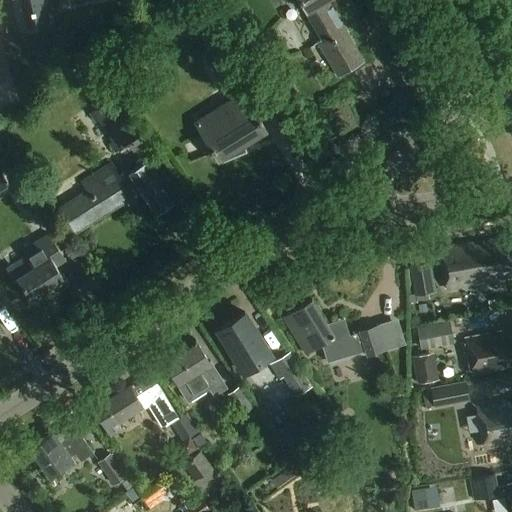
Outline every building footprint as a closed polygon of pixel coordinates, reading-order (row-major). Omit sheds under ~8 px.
[(14,0),(18,14),(49,8),(47,0),(14,0)] [(292,0),(297,8),(302,5),(322,40),(317,43),(337,77),(363,62),(332,9),(327,11),(322,3),(326,0),(292,0)] [(187,16),(193,25),(207,16),(201,7),(187,16)] [(237,40),(206,59),(222,84),(253,65),(237,40)] [(216,116),(198,127),(218,160),(220,158),(221,163),(248,152),(244,143),(266,130),(251,105),(249,106),(240,92),(212,110),(216,116)] [(139,136),(114,97),(89,113),(94,122),(97,120),(112,142),(108,144),(114,152),(139,136)] [(350,102),(323,113),(331,133),(359,122),(350,102)] [(82,185),(86,190),(60,207),(77,234),(141,191),(156,214),(172,203),(146,163),(135,170),(136,172),(122,181),(112,165),(82,185)] [(0,192),(10,186),(0,170),(0,192)] [(65,261),(49,235),(22,252),(26,258),(6,271),(13,283),(17,280),(31,302),(64,281),(55,267),(65,261)] [(439,250),(446,289),(511,277),(511,267),(507,244),(499,245),(498,239),(439,250)] [(424,264),(411,266),(415,294),(429,292),(424,264)] [(489,298),(490,305),(498,304),(496,297),(489,298)] [(307,354),(324,344),(329,361),(366,349),(367,354),(386,348),(379,325),(360,331),(360,333),(350,336),(345,319),(328,324),(313,300),(284,319),(307,354)] [(218,330),(245,373),(272,356),(245,313),(218,330)] [(451,318),(417,325),(422,348),(454,341),(451,318)] [(511,332),(499,335),(500,339),(488,341),(487,337),(467,341),(473,375),(506,369),(506,368),(511,366),(511,332)] [(208,362),(197,345),(166,365),(179,386),(188,402),(209,390),(213,396),(228,388),(211,361),(208,362)] [(290,389),(306,378),(289,352),(269,365),(279,379),(283,378),(290,389)] [(419,384),(434,381),(429,353),(413,357),(419,384)] [(465,381),(430,388),(434,407),(469,400),(465,381)] [(103,404),(94,409),(110,436),(120,430),(116,423),(138,410),(140,414),(148,408),(160,428),(177,418),(158,388),(155,384),(135,396),(130,388),(103,404)] [(240,384),(228,392),(242,413),(254,404),(240,384)] [(485,448),(511,443),(511,407),(505,409),(504,404),(478,409),(485,448)] [(187,413),(171,423),(177,432),(193,422),(187,413)] [(55,435),(32,451),(51,477),(63,468),(65,471),(76,464),(73,461),(71,458),(76,454),(81,462),(93,453),(88,445),(78,431),(61,443),(55,435)] [(201,433),(193,438),(198,447),(207,442),(201,433)] [(196,448),(190,437),(183,442),(181,448),(185,455),(196,448)] [(200,452),(182,465),(193,481),(212,469),(200,452)] [(97,462),(114,486),(126,477),(110,454),(97,462)] [(296,473),(291,466),(272,480),(277,487),(296,473)] [(496,487),(494,475),(470,479),(474,500),(509,493),(511,506),(511,483),(508,484),(508,485),(496,487)] [(444,503),(443,483),(417,484),(418,505),(444,503)] [(126,493),(133,501),(139,496),(133,488),(126,493)] [(207,511),(210,511),(200,497),(189,504),(190,507),(182,511),(207,511)]
